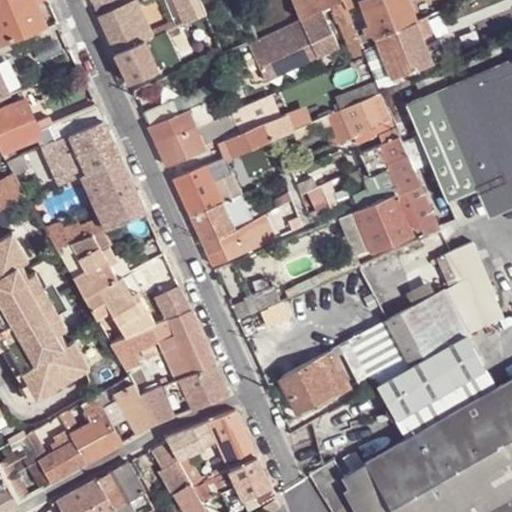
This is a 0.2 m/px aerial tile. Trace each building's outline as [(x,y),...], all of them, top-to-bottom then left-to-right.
[(0,0),(0,44),(8,42),(46,25),(37,2),(36,0),(0,0)] [(146,39),(151,36),(148,28),(136,0),(100,17),(116,52),(146,39)] [(174,0),(184,23),(206,13),(200,0),(174,0)] [(321,7),(335,0),(293,0),(301,16),(321,7)] [(347,9),(357,5),(354,0),(342,0),(343,1),(347,9)] [(376,35),(415,20),(406,0),(360,0),(371,24),(376,35)] [(355,58),(366,53),(361,42),(357,34),(347,9),(343,1),(332,5),(355,58)] [(301,16),(248,43),(262,74),(299,56),(303,63),(340,46),(321,7),(301,16)] [(426,15),(415,20),(425,42),(436,37),(426,15)] [(175,18),(148,28),(151,36),(177,25),(175,18)] [(394,77),(433,61),(425,42),(415,20),(376,35),(394,77)] [(376,35),(371,24),(363,27),(364,31),(367,39),(369,38),(376,35)] [(361,42),(367,39),(364,31),(357,34),(361,42)] [(379,83),(394,77),(376,35),(369,38),(376,55),(368,58),(375,74),(379,83)] [(425,42),(433,61),(447,55),(439,36),(436,37),(425,42)] [(368,58),(376,55),(369,38),(367,39),(361,42),(366,53),(368,58)] [(150,73),(159,69),(146,39),(116,52),(129,82),(150,73)] [(476,186),(511,170),(511,40),(511,39),(415,79),(421,95),(406,102),(447,198),(476,186)] [(0,51),(10,47),(8,42),(0,44),(0,51)] [(192,51),(190,44),(178,50),(181,56),(192,51)] [(366,53),(355,58),(349,60),(357,81),(375,74),(368,58),(366,53)] [(299,56),(262,74),(266,81),(303,63),(299,56)] [(152,77),(161,73),(159,69),(150,73),(152,77)] [(364,96),(381,89),(380,87),(379,83),(375,74),(357,81),(359,85),(364,96)] [(0,97),(9,94),(0,75),(0,97)] [(336,94),(341,106),(364,96),(359,85),(336,94)] [(143,112),(149,125),(205,99),(208,98),(203,86),(143,112)] [(353,133),(392,117),(381,89),(364,96),(341,106),(353,133)] [(276,105),(271,94),(249,103),(254,114),(276,105)] [(13,145),(42,133),(40,127),(36,119),(26,97),(0,107),(0,146),(7,158),(16,154),(13,145)] [(149,125),(156,140),(195,123),(197,125),(213,118),(205,99),(149,125)] [(56,138),(103,118),(96,102),(51,120),(48,122),(49,123),(56,138)] [(197,125),(203,142),(218,136),(238,127),(236,121),(254,114),(249,103),(229,111),(216,116),(213,118),(197,125)] [(213,108),(216,116),(229,111),(226,103),(213,108)] [(343,138),(353,133),(341,106),(331,110),(337,121),(341,131),(343,138)] [(301,122),(308,119),(303,107),(289,113),(294,126),(301,122)] [(263,121),(269,137),(294,126),(289,113),(287,109),(263,121)] [(308,119),(301,122),(305,134),(337,121),(331,110),(308,119)] [(48,122),(51,120),(48,114),(36,119),(40,127),(49,123),(48,122)] [(373,131),(394,122),(392,117),(353,133),(356,141),(374,133),(373,131)] [(92,166),(120,154),(103,118),(56,138),(43,143),(50,157),(60,180),(81,171),(92,166)] [(235,152),(269,137),(263,121),(228,136),(235,152)] [(168,163),(206,148),(203,142),(197,125),(195,123),(156,140),(168,163)] [(390,167),(410,158),(399,133),(396,126),(378,134),(382,142),(370,147),(380,171),(390,167)] [(343,138),(341,131),(329,137),(330,144),(344,139),(343,138)] [(218,136),(203,142),(206,148),(221,142),(220,140),(218,136)] [(227,156),(235,152),(228,136),(220,140),(221,142),(227,156)] [(372,174),(380,171),(370,147),(362,151),(372,174)] [(15,171),(29,165),(25,158),(23,152),(16,154),(7,158),(15,171)] [(105,225),(145,209),(120,154),(92,166),(108,201),(97,206),(105,225)] [(405,189),(421,182),(410,158),(390,167),(400,191),(405,189)] [(190,214),(222,200),(213,179),(205,164),(174,178),(190,214)] [(15,172),(17,176),(30,170),(29,165),(15,171),(15,172)] [(108,201),(92,166),(81,171),(97,206),(108,201)] [(395,193),(400,191),(390,167),(380,171),(372,174),(363,179),(367,188),(373,203),(395,193)] [(487,213),(511,202),(511,170),(476,186),(487,213)] [(0,181),(0,205),(25,191),(21,182),(17,176),(15,172),(0,181)] [(222,201),(240,193),(232,172),(213,179),(222,200),(222,201)] [(301,193),(317,187),(313,177),(298,185),(301,193)] [(331,179),(320,183),(330,205),(338,201),(331,179)] [(412,203),(427,197),(421,182),(405,189),(408,195),(411,204),(412,203)] [(373,203),(367,188),(353,193),(358,208),(373,203)] [(399,199),(408,195),(405,189),(400,191),(395,193),(399,199)] [(294,229),(304,225),(288,191),(278,196),(294,229)] [(245,250),(263,241),(253,217),(240,193),(222,201),(245,250)] [(371,250),(412,232),(399,199),(395,193),(373,203),(358,208),(355,210),(340,217),(339,217),(355,253),(356,253),(370,247),(371,250)] [(426,235),(441,229),(427,197),(412,203),(426,235)] [(213,264),(245,250),(222,201),(222,200),(190,214),(213,264)] [(253,217),(263,241),(275,235),(265,212),(253,217)] [(77,225),(75,221),(70,223),(75,237),(103,226),(99,217),(77,225)] [(56,245),(75,237),(70,223),(59,227),(55,229),(49,231),(56,245)] [(75,237),(56,245),(74,275),(88,267),(76,247),(96,236),(106,230),(104,225),(103,226),(75,237)] [(12,229),(0,236),(0,328),(38,395),(91,365),(74,338),(67,342),(64,335),(61,330),(67,325),(51,297),(35,269),(29,273),(25,267),(22,261),(28,258),(12,229)] [(103,249),(113,244),(106,230),(96,236),(103,249)] [(76,247),(88,267),(107,256),(109,259),(118,253),(113,244),(103,249),(96,236),(76,247)] [(469,333),(483,325),(502,315),(491,290),(494,289),(471,240),(446,252),(459,284),(449,289),(469,333)] [(109,259),(112,265),(121,259),(118,253),(109,259)] [(339,263),(342,272),(360,263),(356,253),(355,253),(338,261),(339,263)] [(84,293),(118,275),(112,265),(109,259),(107,256),(88,267),(74,275),(84,293)] [(317,273),(320,281),(321,281),(342,272),(339,263),(317,273)] [(129,294),(135,290),(124,271),(118,275),(129,294)] [(109,305),(129,294),(118,275),(84,293),(95,314),(109,305)] [(190,308),(179,283),(163,291),(173,314),(190,308)] [(286,289),(289,296),(300,291),(296,284),(286,289)] [(252,313),(281,300),(274,285),(245,297),(252,313)] [(139,298),(145,295),(141,287),(135,290),(139,298)] [(469,333),(449,289),(390,320),(413,363),(469,333)] [(124,334),(159,319),(145,295),(139,298),(135,290),(129,294),(109,305),(124,334)] [(252,313),(245,297),(232,304),(238,319),(252,313)] [(174,372),(190,366),(193,371),(215,363),(190,308),(173,314),(159,319),(124,334),(110,340),(126,366),(136,362),(129,350),(157,338),(173,331),(178,341),(162,348),(174,372)] [(413,363),(390,320),(351,340),(354,347),(369,376),(375,386),(379,383),(413,363)] [(173,331),(157,338),(162,348),(178,341),(173,331)] [(398,417),(487,366),(469,333),(413,363),(379,383),(398,417)] [(332,350),(336,356),(346,350),(342,344),(332,350)] [(369,376),(354,347),(346,350),(360,380),(369,376)] [(335,394),(350,386),(336,356),(332,350),(317,358),(335,394)] [(346,350),(336,356),(350,386),(355,397),(375,386),(369,376),(360,380),(346,350)] [(298,412),(335,394),(317,358),(281,377),(298,412)] [(141,392),(151,388),(136,362),(126,366),(134,381),(141,392)] [(189,408),(229,392),(215,363),(193,371),(179,377),(184,389),(188,397),(185,398),(189,408)] [(409,436),(497,385),(487,366),(398,417),(409,436)] [(511,511),(511,376),(497,385),(409,436),(364,461),(344,472),(350,484),(354,490),(348,494),(358,511),(511,511)] [(162,384),(164,391),(173,389),(175,392),(184,389),(179,377),(169,381),(163,383),(162,384)] [(137,432),(157,421),(141,392),(134,381),(115,392),(117,397),(127,414),(137,432)] [(157,421),(173,415),(170,406),(164,391),(162,384),(151,388),(141,392),(157,421)] [(98,399),(102,406),(109,402),(102,389),(95,393),(98,399)] [(92,402),(98,399),(95,393),(89,396),(92,402)] [(89,396),(79,402),(89,420),(105,411),(102,406),(98,399),(92,402),(89,396)] [(127,414),(117,397),(109,402),(102,406),(105,411),(111,423),(127,414)] [(229,466),(257,452),(235,407),(208,419),(216,438),(229,466)] [(69,431),(78,426),(67,408),(59,413),(67,427),(69,431)] [(87,460),(121,441),(117,434),(111,423),(105,411),(89,420),(78,426),(69,431),(73,437),(87,460)] [(208,419),(193,425),(205,444),(216,438),(208,419)] [(179,457),(205,444),(193,425),(165,436),(166,438),(168,438),(179,457)] [(51,443),(54,448),(65,442),(61,436),(69,431),(67,427),(53,435),(56,440),(51,443)] [(28,439),(33,435),(30,429),(24,433),(25,433),(28,439)] [(65,442),(73,437),(69,431),(61,436),(65,442)] [(17,445),(19,448),(20,448),(23,454),(33,447),(28,439),(25,433),(14,440),(17,445)] [(52,479),(87,460),(73,437),(65,442),(54,448),(47,453),(36,434),(33,435),(28,439),(33,447),(39,457),(52,479)] [(166,438),(153,446),(164,467),(162,468),(187,511),(209,511),(202,500),(194,485),(195,484),(183,465),(179,457),(168,438),(166,438)] [(33,447),(23,454),(42,485),(52,479),(33,447)] [(344,472),(364,461),(358,451),(338,462),(344,472)] [(243,496),(271,483),(257,452),(229,466),(236,480),(238,484),(243,496)] [(19,498),(27,494),(14,472),(15,472),(6,456),(0,459),(0,465),(1,467),(19,498)] [(334,511),(358,511),(348,494),(344,487),(350,484),(344,472),(338,462),(334,456),(310,471),(334,511)] [(147,490),(129,459),(112,469),(115,476),(128,498),(147,490)] [(195,484),(203,480),(192,461),(183,465),(195,484)] [(0,508),(19,498),(1,467),(0,467),(0,508)] [(126,500),(128,498),(115,476),(112,469),(98,476),(114,506),(126,500)] [(116,511),(118,511),(114,506),(98,476),(57,499),(64,511),(116,511)] [(233,501),(243,496),(238,484),(232,487),(229,493),(233,501)] [(354,490),(350,484),(344,487),(348,494),(354,490)] [(209,511),(221,511),(211,495),(202,500),(209,511)] [(118,511),(132,511),(126,500),(114,506),(118,511)]
